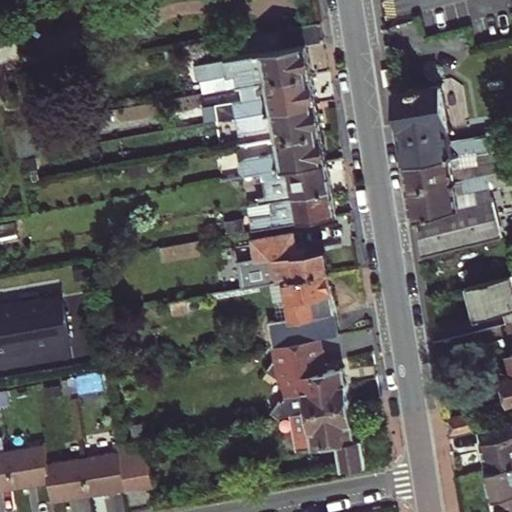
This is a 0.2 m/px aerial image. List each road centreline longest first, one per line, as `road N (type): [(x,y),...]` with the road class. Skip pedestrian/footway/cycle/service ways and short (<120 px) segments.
road 1 (secondary): [(424,474),(350,0)]
road 2 (residential): [(232,511),(424,474)]
